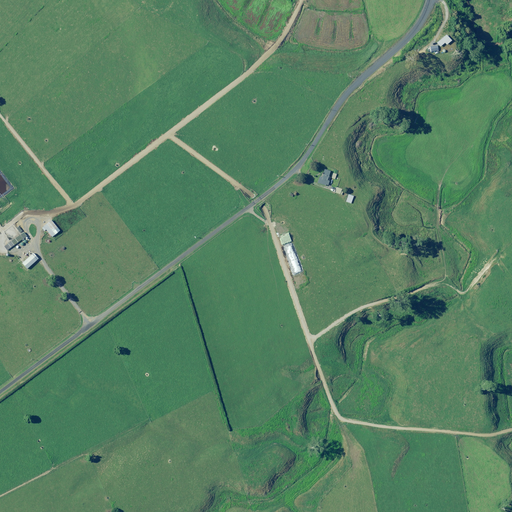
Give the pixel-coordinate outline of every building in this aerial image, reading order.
[(450,41),(445,35),(436,43),(439,47),(444,43),(445,45),(450,41)] [(330,171),(324,169),(322,177),(319,176),(317,183),(325,186),(326,185),(328,185),(330,177),(328,177),(330,171)] [(60,231),(51,220),(41,228),(44,231),(46,230),(52,237),(60,231)] [(7,251),(22,239),(23,241),(23,242),(24,242),(25,242),(26,242),(26,241),(26,240),(26,239),(27,239),(28,239),(28,238),(28,237),(27,237),(27,236),(23,232),(4,246),(7,251)] [(38,259),(33,253),(22,263),(27,269),(38,259)]
